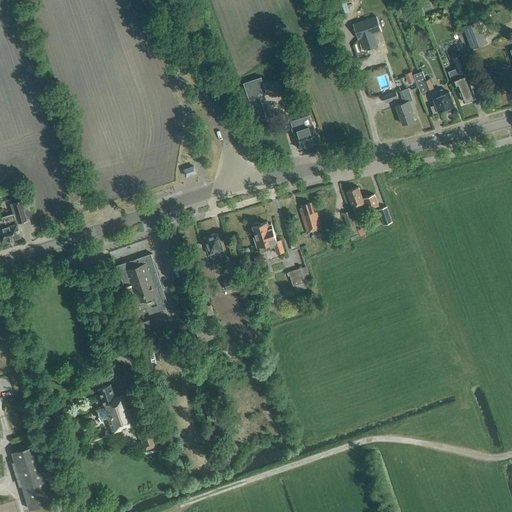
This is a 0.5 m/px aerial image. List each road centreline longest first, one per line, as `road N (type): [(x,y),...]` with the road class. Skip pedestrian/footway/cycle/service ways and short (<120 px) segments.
road 1 (tertiary): [(242,184),(511,120)]
road 2 (secondary): [(0,264),(242,184)]
road 3 (secondary): [(242,184),(175,0)]
